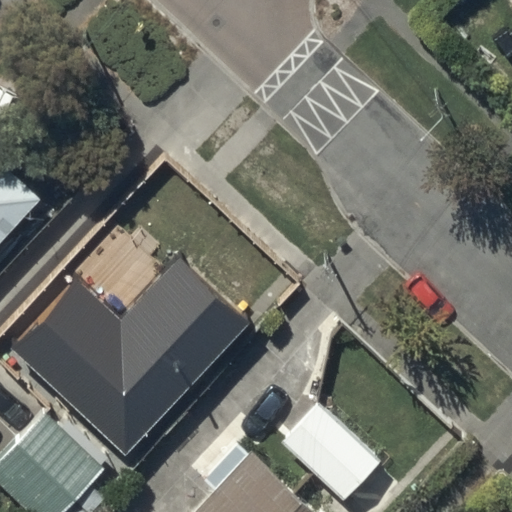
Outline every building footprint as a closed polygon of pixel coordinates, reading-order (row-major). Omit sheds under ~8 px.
[(0,230),(38,189),(0,154),(0,230)] [(0,331),(124,444),(228,331),(132,243),(121,255),(94,229),(0,331)] [(380,455),(319,396),(282,433),(344,493),(380,455)] [(54,511),(105,459),(44,401),(0,446),(0,473),(40,511),(54,511)] [(327,511),(251,441),(184,511),(327,511)]
